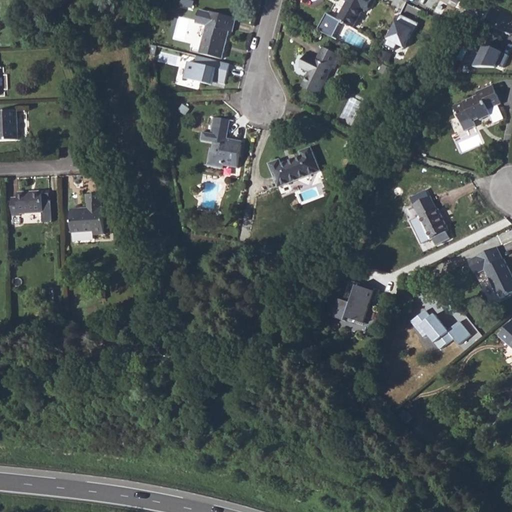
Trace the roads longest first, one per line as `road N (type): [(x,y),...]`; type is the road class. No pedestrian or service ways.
road 1 (track): [(0,382),(259,365),(324,266),(347,202),(466,4)]
road 2 (trunk): [(205,511),(0,481)]
